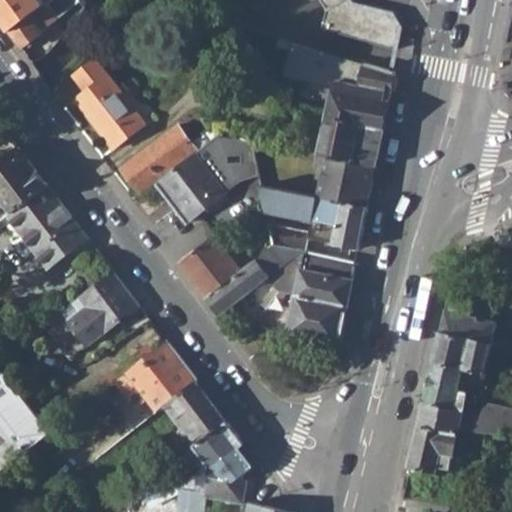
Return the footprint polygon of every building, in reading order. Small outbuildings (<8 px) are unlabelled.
[(41,0),(0,0),(0,17),(10,31),(45,4),(41,0)] [(50,0),(45,4),(10,31),(22,47),(37,35),(41,40),(46,35),(43,30),(81,0),(80,0),(50,0)] [(326,28),(397,49),(403,29),(394,15),(354,4),(351,0),(324,0),(330,9),(326,28)] [(284,39),(281,45),(294,51),(288,75),(328,85),(329,80),(337,81),(335,87),(330,116),(384,129),(395,72),(393,71),(284,39)] [(99,57),(76,75),(87,91),(77,99),(116,148),(149,122),(99,57)] [(244,110),(268,117),(272,103),(249,96),(244,110)] [(330,116),(322,155),(329,156),(377,166),(384,129),(330,116)] [(143,193),(159,180),(197,151),(199,150),(210,141),(204,133),(193,142),(180,124),(123,168),(143,193)] [(204,133),(210,141),(219,134),(213,127),(204,133)] [(19,146),(0,160),(0,223),(10,215),(49,185),(19,146)] [(197,151),(159,180),(189,221),(228,192),(197,151)] [(329,156),(320,196),(370,205),(377,166),(329,156)] [(49,185),(10,215),(50,267),(90,237),(49,185)] [(340,223),(337,243),(361,248),(370,205),(320,196),(264,185),(267,199),(270,209),(340,223)] [(273,223),(278,243),(310,251),(314,234),(273,223)] [(218,235),(183,263),(209,297),(245,270),(218,235)] [(278,243),(256,261),(269,278),(277,286),(282,291),(289,293),(298,295),(349,305),(357,262),(310,251),(278,243)] [(245,270),(209,297),(223,315),(269,278),(256,261),(245,270)] [(87,263),(77,272),(92,289),(103,280),(87,263)] [(92,289),(85,294),(112,330),(142,308),(115,271),(103,280),(92,289)] [(449,295),(466,299),(471,277),(454,273),(449,295)] [(277,286),(262,304),(268,309),(277,297),(282,291),(277,286)] [(65,310),(91,346),(112,330),(85,294),(65,310)] [(298,295),(290,334),(342,344),(349,305),(298,295)] [(466,366),(485,371),(485,368),(497,321),(446,309),(434,359),(466,366)] [(167,340),(103,392),(133,431),(166,405),(198,380),(167,340)] [(434,359),(425,400),(456,407),(461,387),(471,390),(470,393),(479,394),(485,371),(466,366),(434,359)] [(1,361),(0,361),(0,473),(54,432),(1,361)] [(198,380),(166,405),(184,427),(180,431),(192,449),(228,422),(198,380)] [(456,407),(425,400),(420,423),(459,431),(460,428),(511,433),(511,406),(482,400),(479,413),(465,410),(470,393),(471,390),(461,387),(456,407)] [(228,422),(192,449),(206,464),(208,467),(211,468),(243,445),(228,422)] [(421,467),(439,471),(440,466),(452,469),(459,431),(420,423),(411,465),(413,465),(421,467)] [(239,480),(257,464),(243,445),(211,468),(208,467),(206,464),(199,468),(203,473),(211,474),(239,480)] [(176,461),(189,476),(199,468),(206,464),(192,449),(176,461)] [(162,471),(139,489),(150,502),(172,485),(162,471)] [(244,502),(249,482),(239,480),(211,474),(208,492),(207,494),(244,502)] [(183,511),(192,511),(193,491),(185,490),(183,511)] [(193,491),(192,511),(205,511),(207,494),(208,492),(193,491)] [(300,511),(290,509),(253,502),(250,511),(300,511)]
